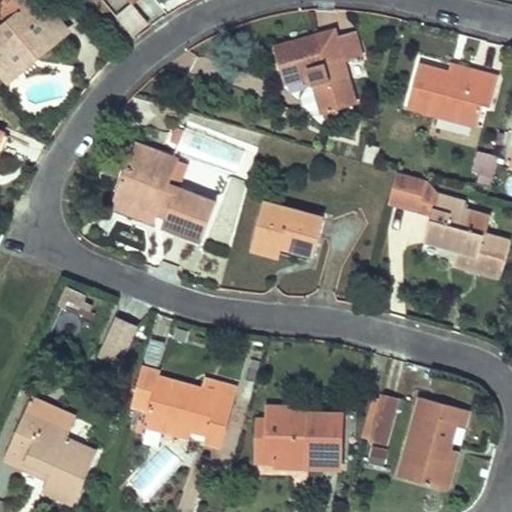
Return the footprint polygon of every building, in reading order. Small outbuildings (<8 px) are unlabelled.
[(0,63),(12,77),(28,64),(24,59),(61,27),(37,0),(0,0),(0,6),(12,20),(0,30),(0,63)] [(24,59),(28,64),(65,32),(61,27),(24,59)] [(274,45),(284,82),(312,74),(323,112),(356,103),(344,59),(361,54),(354,28),(336,33),(335,27),(274,45)] [(452,63),(449,72),(470,77),(473,69),(452,63)] [(470,77),(449,72),(420,64),(408,106),(477,124),(484,104),(491,106),(500,76),(473,69),(470,77)] [(123,177),(115,198),(157,215),(160,207),(168,211),(163,225),(202,240),(217,204),(169,185),(179,161),(136,145),(127,167),(139,171),(134,182),(123,177)] [(179,161),(169,185),(179,189),(189,164),(179,161)] [(127,167),(123,177),(134,182),(139,171),(127,167)] [(427,179),(398,171),(389,201),(419,209),(427,179)] [(221,214),(239,216),(244,181),(226,178),(221,214)] [(438,194),(427,179),(419,209),(433,213),(438,194)] [(457,248),(453,263),(500,277),(509,241),(484,234),(489,215),(464,209),(465,201),(438,194),(433,213),(426,239),(457,248)] [(157,215),(115,198),(112,205),(155,222),(157,215)] [(265,201),(255,239),(282,247),(313,255),(324,218),(265,201)] [(282,247),(255,239),(252,249),(279,257),(282,247)] [(121,370),(138,328),(114,319),(97,360),(121,370)] [(148,410),(146,418),(192,431),(206,435),(205,443),(220,447),(237,387),(222,384),(219,394),(202,390),(157,378),(158,373),(142,368),(132,405),(148,410)] [(202,390),(219,394),(222,384),(205,379),(202,390)] [(380,399),(369,438),(386,443),(398,397),(381,393),(380,399)] [(33,395),(25,412),(70,432),(77,415),(33,395)] [(357,435),(369,438),(380,399),(373,397),(366,421),(361,420),(357,435)] [(400,475),(441,487),(451,451),(458,425),(466,427),(470,411),(421,397),(400,475)] [(277,449),(276,462),(276,466),(340,468),(342,414),(291,413),(290,408),(267,407),(267,419),(265,449),(277,449)] [(70,432),(25,412),(5,459),(47,478),(43,489),(75,504),(98,452),(67,438),(70,432)] [(192,431),(146,418),(144,427),(189,439),(192,431)] [(255,461),(276,462),(277,449),(265,449),(267,419),(257,418),(255,461)] [(386,467),(389,449),(372,446),(369,465),(386,467)] [(451,451),(441,487),(448,489),(458,453),(451,451)]
